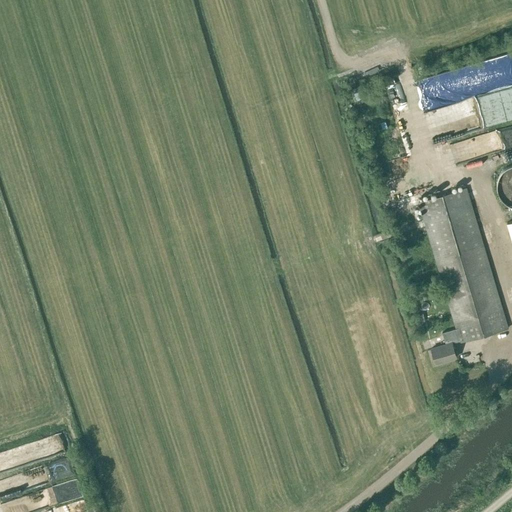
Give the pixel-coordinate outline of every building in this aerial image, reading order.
[(411,137),(419,135),(406,89),(399,91),(411,137)] [(372,124),(378,122),(373,110),(367,112),(372,124)] [(511,124),(488,131),(493,147),(511,142),(511,124)] [(511,165),(510,166),(507,168),(504,169),(502,171),(500,174),(499,176),(498,179),(497,182),(496,185),(496,188),(497,191),(498,193),(499,196),(501,199),(502,201),(505,203),(507,205),(510,206),(511,206),(511,165)] [(459,344),(508,328),(467,189),(418,203),(456,329),(442,334),(446,345),(431,350),(435,365),(455,359),(451,344),(458,342),(459,344)] [(70,454),(40,465),(46,482),(76,471),(70,454)] [(15,511),(37,509),(35,493),(28,494),(29,497),(21,497),(20,493),(20,491),(17,491),(18,503),(4,504),(5,511),(15,511)]
